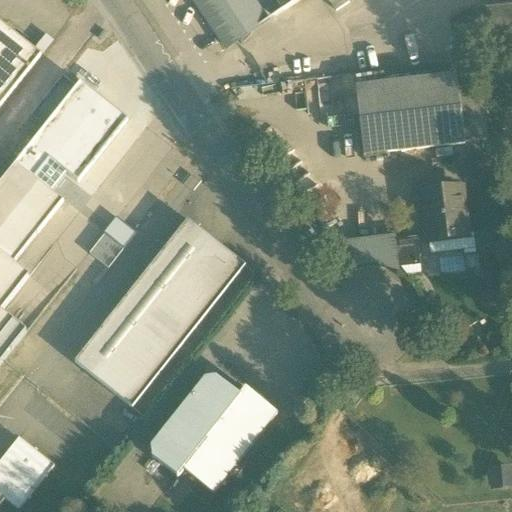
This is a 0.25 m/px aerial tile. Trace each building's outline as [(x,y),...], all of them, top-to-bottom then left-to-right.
[(214,31),(226,49),(266,22),(254,5),(252,7),(249,2),(251,1),(250,0),(192,0),(210,24),(213,22),(217,29),(214,31)] [(276,0),(283,9),(295,0),(327,0),(329,2),(336,11),(349,2),(348,0),(276,0)] [(448,21),(450,40),(511,32),(511,6),(470,11),(448,21)] [(0,108),(41,57),(0,24),(0,108)] [(478,72),(456,75),(464,145),(486,142),(478,72)] [(355,87),(363,157),(464,145),(456,75),(355,87)] [(127,122),(80,84),(15,166),(51,194),(66,175),(77,185),(127,122)] [(489,161),(464,163),(466,184),(491,182),(489,161)] [(0,185),(0,365),(26,333),(1,313),(29,278),(13,266),(63,203),(51,194),(15,166),(0,185)] [(421,195),(426,241),(466,236),(461,190),(421,195)] [(74,364),(132,410),(245,268),(187,222),(74,364)] [(89,255),(108,270),(123,252),(104,237),(89,255)] [(396,266),(396,269),(420,267),(417,239),(393,242),(396,266)] [(396,266),(393,242),(382,243),(384,263),(396,266)] [(192,490),(207,501),(212,495),(213,495),(277,415),(245,390),(239,398),(215,379),(204,380),(150,448),(151,459),(177,480),(183,472),(197,483),(192,490)] [(0,507),(5,502),(17,511),(18,511),(54,468),(19,440),(0,463),(0,507)] [(509,489),(508,466),(488,467),(489,490),(509,489)]
